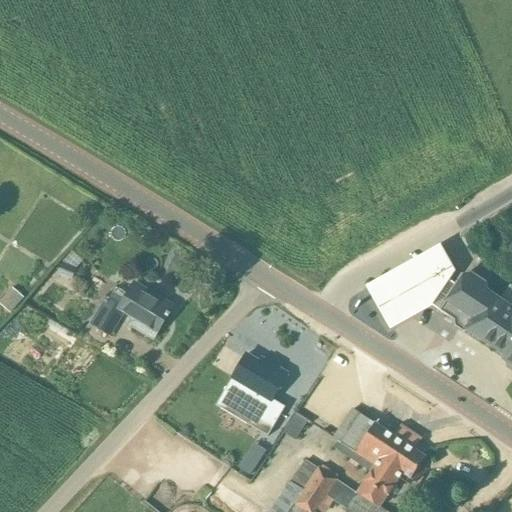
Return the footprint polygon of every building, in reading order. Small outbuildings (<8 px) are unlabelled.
[(440,247),(367,288),(391,330),(433,306),(455,273),(440,247)] [(63,266),(58,276),(71,282),(75,272),(63,266)] [(485,285),(471,276),(463,278),(440,312),(454,321),(455,328),(464,334),(470,332),(503,355),(505,361),(511,365),(511,310),(486,293),(485,285)] [(153,340),(172,307),(135,284),(128,295),(116,288),(108,300),(105,299),(90,324),(112,337),(126,313),(140,320),(134,329),(153,340)] [(14,291),(0,306),(10,315),(23,300),(14,291)] [(233,379),(217,407),(268,437),(285,407),(272,399),(287,375),(248,353),(233,379)] [(341,427),(332,441),(337,444),(334,448),(370,473),(357,491),(359,492),(380,507),(381,506),(401,476),(402,475),(403,475),(411,480),(427,458),(412,448),(419,438),(409,432),(402,442),(374,424),(375,423),(361,415),(349,432),(341,427)] [(302,436),(305,417),(293,416),(290,435),(302,436)] [(257,464),(245,457),(238,468),(250,476),(257,464)] [(389,511),(381,506),(380,507),(359,492),(346,511),(317,511),(338,480),(319,467),(318,468),(306,460),(292,482),(295,485),(276,511),(389,511)]
